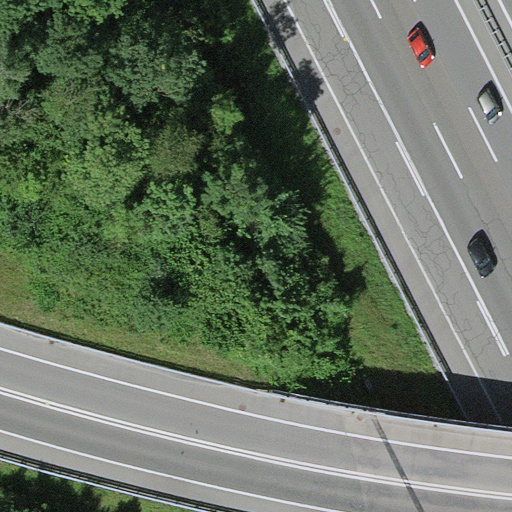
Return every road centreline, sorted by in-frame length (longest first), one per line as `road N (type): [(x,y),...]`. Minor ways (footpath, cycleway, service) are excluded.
road 1 (track): [(141,0),(287,182),(404,396),(456,511)]
road 2 (motorway): [(511,476),(285,440),(0,366)]
road 3 (motorway): [(0,410),(277,480),(469,511)]
road 4 (motorway): [(392,0),(511,234)]
